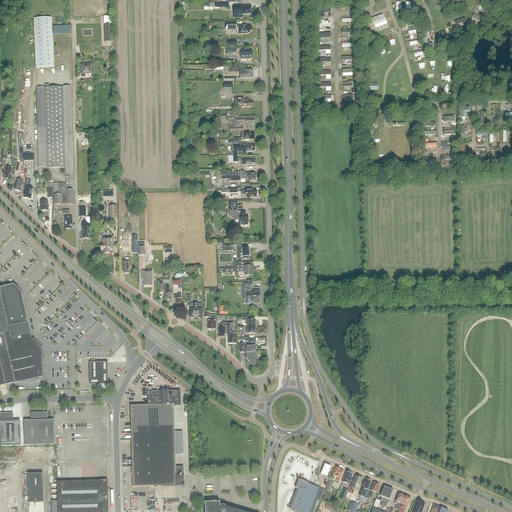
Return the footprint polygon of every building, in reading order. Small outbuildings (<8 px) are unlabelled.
[(242,14),(251,14),(251,6),(242,6),(234,6),(234,18),(242,18),(242,14)] [(383,15),(370,20),(371,23),(370,24),(372,31),(373,30),(375,34),(387,28),(383,15)] [(475,21),(480,24),(483,19),(478,16),(475,21)] [(35,68),(54,67),(51,18),(33,19),(35,68)] [(238,25),(238,26),(236,26),(236,22),(225,22),(225,30),(236,30),(236,29),(238,29),(239,34),(247,34),(247,33),(250,33),(250,31),(252,31),(251,27),(246,27),(246,25),(238,25)] [(251,59),(252,59),(252,50),(249,50),(249,49),(241,50),(241,60),(251,60),(251,59)] [(91,68),(91,64),(87,64),(81,65),(82,77),(85,77),(85,74),(91,74),(91,68)] [(236,67),(229,67),(229,72),(240,72),(240,78),(245,78),(252,78),(252,74),(253,73),(253,69),(245,69),(245,67),(236,67)] [(38,168),(46,168),(65,168),(65,177),(73,176),(71,87),(36,88),(38,168)] [(327,102),(332,101),(332,95),(322,95),(322,106),(327,105),(327,102)] [(252,107),(253,106),(253,102),(251,102),(251,100),(244,101),(244,97),(235,98),(235,106),(241,106),(241,108),(252,108),(252,107)] [(378,118),(377,105),(370,106),(371,119),(378,118)] [(498,119),(494,119),(494,125),(502,124),(501,111),(497,111),(498,119)] [(241,124),(246,124),(246,126),(252,126),(252,125),(254,125),(254,118),(234,118),(234,124),(241,124)] [(241,141),(249,140),(249,139),(254,139),(254,134),(250,134),(250,132),(245,133),(245,136),(240,136),(241,139),(240,139),(239,139),(236,139),(233,139),(233,140),(228,140),(228,144),(241,144),(241,141)] [(234,145),(231,145),(231,152),(234,151),(234,155),(242,155),(246,155),(246,151),(255,151),(255,145),(246,145),(246,144),(246,145),(234,145)] [(500,163),(500,149),(497,149),(496,158),(492,158),(492,163),(500,163)] [(473,163),(487,163),(487,153),(481,153),(481,157),(473,157),(473,163)] [(449,164),(449,160),(453,160),(453,156),(444,156),(444,164),(449,164)] [(250,164),(255,164),(255,159),(251,159),(251,158),(237,158),(237,157),(233,157),(233,163),(238,163),(238,162),(242,162),(242,165),(250,164)] [(12,175),(14,176),(15,170),(12,169),(5,167),(4,178),(7,179),(8,179),(9,179),(10,179),(11,179),(12,175)] [(256,181),(256,180),(256,179),(256,178),(256,177),(255,174),(251,174),(251,173),(247,174),(245,174),(245,172),(216,172),(216,181),(230,180),(230,182),(241,181),(241,179),(248,179),(248,181),(256,181)] [(20,192),(24,181),(18,179),(14,190),(20,192)] [(31,181),(25,179),(25,180),(24,186),(23,194),(24,195),(23,198),(30,199),(33,188),(29,187),(29,185),(30,184),(31,181)] [(74,190),(67,190),(66,188),(66,183),(48,183),(48,189),(54,188),(54,205),(74,205),(74,190)] [(248,222),(248,216),(245,216),(245,212),(237,212),(237,202),(229,203),(229,215),(234,219),(240,218),(240,225),(248,225),(247,222),(248,222)] [(82,232),(81,232),(81,235),(82,235),(82,239),(89,239),(89,235),(90,235),(89,224),(81,224),(83,224),(83,228),(82,228),(82,232)] [(104,250),(104,253),(110,253),(110,251),(113,251),(113,238),(103,238),(103,245),(100,245),(100,250),(104,250)] [(223,252),(234,251),(234,243),(223,243),(223,252)] [(239,253),(238,253),(238,259),(248,259),(248,256),(249,256),(249,255),(250,255),(250,252),(249,252),(249,248),(244,248),(244,245),(238,245),(238,248),(239,248),(239,253)] [(235,269),(224,270),(217,270),(218,275),(221,274),(231,274),(231,273),(245,272),(245,276),(252,276),(252,266),(248,266),(248,262),(235,263),(235,269)] [(143,287),(148,287),(149,287),(151,287),(151,286),(152,286),(152,281),(152,271),(141,271),(142,280),(143,280),(143,287)] [(259,298),(260,298),(260,290),(252,291),(252,283),(243,284),(243,300),(247,299),(247,304),(259,303),(259,298)] [(13,285),(0,287),(0,292),(9,333),(10,338),(30,333),(22,294),(23,294),(14,284),(13,285)] [(165,300),(171,300),(171,293),(169,293),(169,285),(165,285),(165,284),(160,284),(160,293),(165,293),(165,300)] [(0,334),(9,333),(0,292),(0,334)] [(202,317),(202,308),(202,305),(190,304),(190,308),(190,317),(202,317)] [(216,326),(216,315),(209,315),(209,312),(205,312),(205,318),(210,318),(210,321),(208,321),(208,329),(215,329),(215,326),(216,326)] [(245,325),(247,325),(247,327),(255,327),(255,324),(256,324),(256,321),(255,321),(255,320),(247,320),(247,317),(241,318),(242,321),(245,321),(245,325)] [(236,334),(233,334),(233,323),(226,323),(226,335),(228,335),(228,344),(236,344),(236,334)] [(9,333),(0,334),(0,386),(43,377),(42,349),(35,342),(31,338),(30,333),(10,338),(9,333)] [(245,344),(245,343),(253,343),(253,339),(243,339),(243,341),(239,341),(239,344),(238,344),(238,348),(239,348),(239,353),(245,353),(245,345),(245,344)] [(253,367),(256,365),(256,354),(256,347),(246,347),(246,359),(247,359),(247,361),(253,367)] [(107,361),(89,362),(90,385),(97,385),(97,391),(108,391),(107,361)] [(148,405),(130,406),(131,407),(131,415),(131,438),(154,438),(153,424),(153,414),(163,414),(163,405),(168,405),(167,391),(167,390),(161,390),(161,391),(147,391),(148,405)] [(163,414),(153,414),(153,424),(174,423),(174,406),(180,406),(180,390),(167,391),(168,405),(163,405),(163,414)] [(30,421),(23,421),(24,446),(54,445),(53,420),(47,420),(47,412),(30,413),(30,421)] [(12,421),(12,413),(0,413),(0,439),(0,446),(20,446),(19,421),(12,421)] [(174,423),(153,424),(154,438),(154,443),(175,442),(175,431),(174,423)] [(214,427),(214,463),(225,463),(225,471),(254,471),(254,434),(243,434),(243,427),(214,427)] [(182,431),(175,431),(175,442),(175,454),(183,454),(182,431)] [(154,438),(131,438),(132,453),(154,452),(154,443),(154,438)] [(175,442),(154,443),(154,452),(154,462),(175,462),(175,454),(175,442)] [(24,452),(24,463),(37,463),(37,452),(24,452)] [(37,452),(37,463),(50,463),(50,452),(37,452)] [(154,452),(132,453),(132,468),(154,467),(154,462),(154,452)] [(175,462),(154,462),(154,467),(155,486),(184,485),(184,475),(183,475),(183,467),(175,467),(175,462)] [(24,463),(24,473),(37,474),(37,463),(24,463)] [(37,463),(37,474),(50,473),(50,463),(37,463)] [(330,478),(331,475),(328,473),(331,467),(325,464),(321,474),(327,477),(327,476),(330,478)] [(154,467),(132,468),(133,487),(155,486),(154,467)] [(339,482),(343,471),(336,468),(333,475),(337,477),(336,481),(339,482)] [(349,473),(348,473),(346,472),(342,482),(348,485),(352,475),(351,474),(351,473),(349,473)] [(43,474),(28,474),(28,503),(44,502),(43,474)] [(354,489),(356,484),(359,485),(362,479),(362,478),(359,477),(359,478),(355,476),(352,484),(351,484),(347,493),(353,495),(355,489),(354,489)] [(108,508),(107,480),(101,480),(101,481),(57,482),(57,501),(57,511),(99,511),(99,508),(108,508)] [(297,511),(309,511),(319,488),(308,484),(308,483),(304,482),(303,481),(302,481),(298,480),(295,488),(297,488),(289,509),(297,511)] [(359,496),(366,499),(369,491),(368,491),(371,482),(366,480),(359,496)] [(378,492),(378,490),(379,486),(378,486),(378,484),(376,484),(375,484),(373,484),(368,497),(371,498),(373,492),(376,493),(377,492),(378,492)] [(384,488),(380,496),(382,497),(380,501),(382,502),(380,506),(386,508),(393,491),(384,488)] [(398,510),(404,496),(402,495),(402,494),(400,493),(399,493),(395,502),(399,503),(397,504),(395,509),(398,510)] [(404,496),(398,510),(397,511),(403,511),(406,506),(407,506),(410,498),(409,498),(409,497),(408,496),(407,497),(404,496)] [(424,503),(420,501),(420,502),(416,501),(411,511),(421,511),(425,504),(424,504),(424,503)] [(223,505),(222,505),(221,507),(220,507),(220,502),(205,503),(205,511),(236,511),(227,509),(226,508),(226,507),(225,506),(224,506),(223,506),(223,505)]
